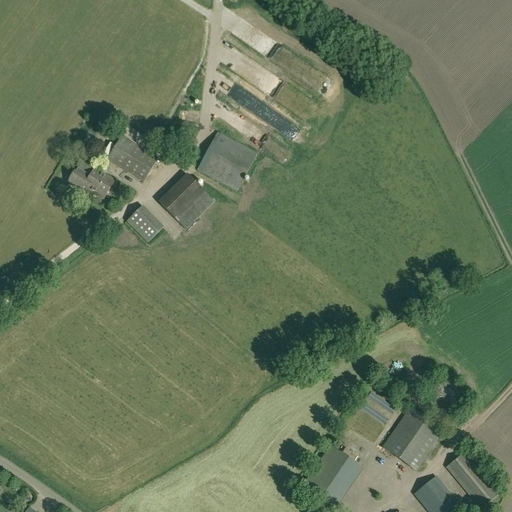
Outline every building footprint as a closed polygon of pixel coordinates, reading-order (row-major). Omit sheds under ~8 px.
[(292,110),(304,122),(311,115),(299,103),(292,110)] [(238,192),(258,155),(218,133),(198,171),(238,192)] [(143,183),(158,159),(122,136),(107,160),(143,183)] [(86,194),(89,190),(88,189),(97,174),(93,172),(91,176),(78,168),(68,183),(86,194)] [(88,189),(89,190),(104,199),(115,181),(95,169),(93,172),(97,174),(88,189)] [(187,174),(159,203),(186,230),(215,202),(187,174)] [(135,232),(152,216),(143,207),(127,223),(135,232)] [(152,216),(135,232),(148,243),(163,227),(152,216)] [(455,383),(451,381),(448,380),(443,380),(440,381),(438,382),(436,383),(432,386),(430,389),(429,392),(428,396),(428,399),(429,402),(430,406),(432,409),(435,412),(439,414),(441,415),(443,415),(448,415),(451,414),(454,413),(458,410),(460,408),(461,406),(462,403),(463,399),(463,396),(463,394),(462,390),(460,388),(458,385),(455,383)] [(356,430),(376,442),(397,406),(376,394),(356,430)] [(436,442),(443,432),(410,409),(383,448),(416,472),(423,462),(426,464),(429,459),(426,457),(433,447),(436,449),(439,444),(436,442)] [(302,488),(335,510),(363,470),(331,447),(302,488)] [(481,509),(499,495),(465,454),(448,468),(481,509)] [(464,511),(437,477),(415,495),(428,511),(464,511)]
